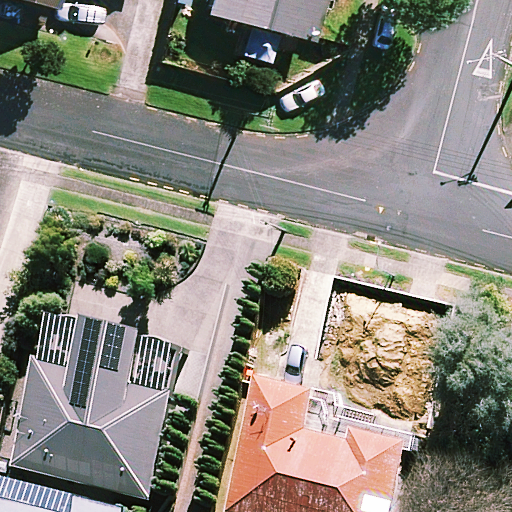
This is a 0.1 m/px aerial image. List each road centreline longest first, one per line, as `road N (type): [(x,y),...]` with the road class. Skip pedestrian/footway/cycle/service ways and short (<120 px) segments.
road 1 (residential): [(0,108),(422,214)]
road 2 (residential): [(422,214),(480,0)]
